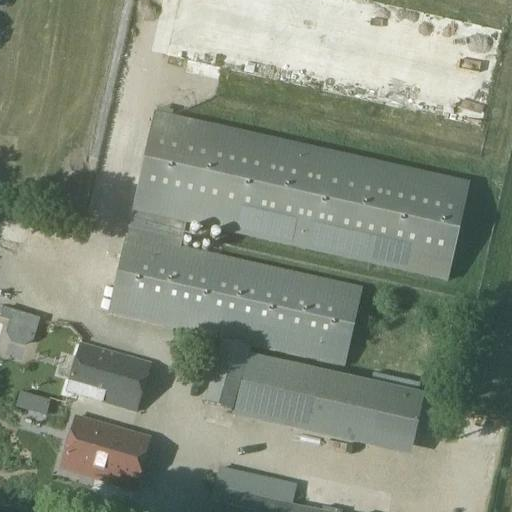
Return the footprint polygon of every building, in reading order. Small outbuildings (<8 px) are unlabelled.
[(154,114),(131,214),(447,284),(469,184),(154,114)] [(68,214),(77,215),(81,197),(72,195),(68,214)] [(247,347),(344,369),(362,289),(124,236),(106,316),(156,327),(220,342),(202,405),(231,412),(247,347)] [(79,345),(64,394),(135,414),(151,365),(79,345)] [(248,358),(235,418),(411,458),(424,398),(248,358)] [(8,389),(0,425),(0,456),(17,461),(30,403),(23,402),(26,392),(8,389)] [(133,492),(148,440),(74,419),(59,471),(133,492)] [(210,466),(231,469),(233,454),(212,451),(210,466)] [(318,511),(214,489),(208,511),(318,511)]
